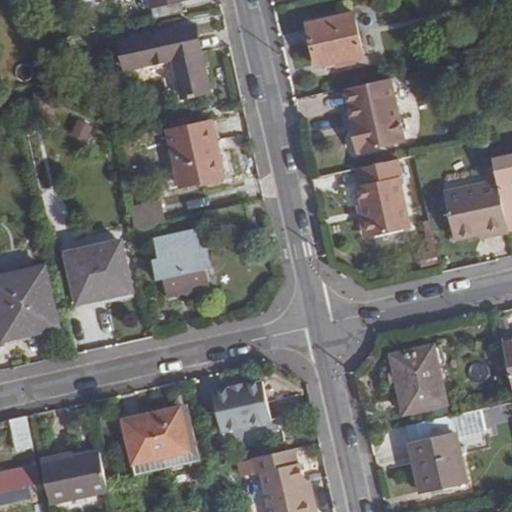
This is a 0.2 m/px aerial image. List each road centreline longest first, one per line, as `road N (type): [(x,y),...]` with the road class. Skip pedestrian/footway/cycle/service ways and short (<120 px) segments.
road 1 (residential): [(247,0),(319,325)]
road 2 (residential): [(0,397),(319,325)]
road 3 (residential): [(319,325),(511,282)]
road 4 (residential): [(319,325),(361,511)]
